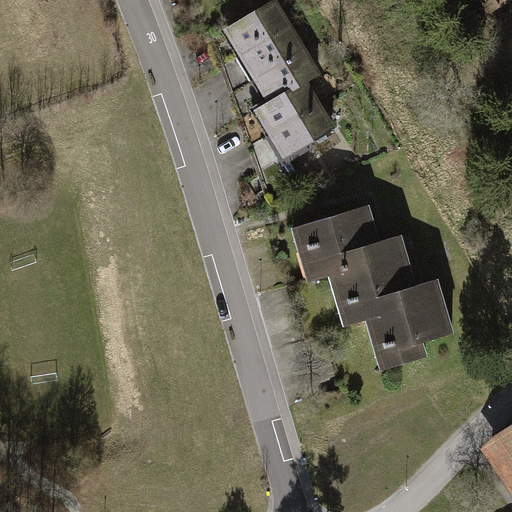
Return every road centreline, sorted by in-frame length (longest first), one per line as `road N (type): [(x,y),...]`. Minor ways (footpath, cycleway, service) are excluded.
road 1 (residential): [(298,511),(131,0)]
road 2 (residential): [(511,400),(396,511)]
